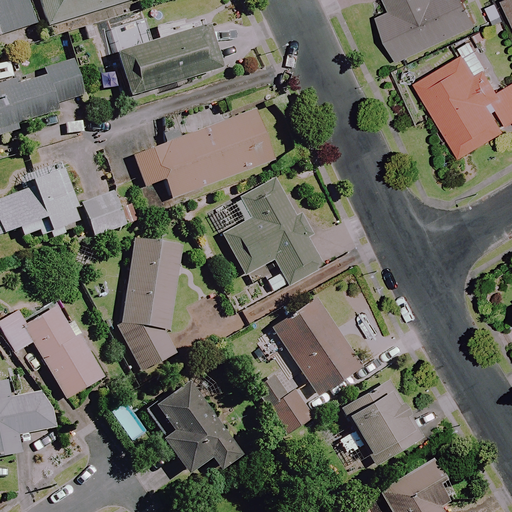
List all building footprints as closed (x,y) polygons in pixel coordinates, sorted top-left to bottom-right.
[(5,0),(0,2),(0,36),(34,25),(24,0),(5,0)] [(137,0),(36,0),(45,28),(137,0)] [(464,0),(384,0),(390,12),(378,18),(397,62),(477,26),(464,0)] [(216,73),(203,28),(113,55),(126,99),(216,73)] [(486,70),(473,47),(469,40),(454,49),(458,56),(414,81),(459,159),(503,133),(502,131),(511,124),(511,81),(498,90),(486,70)] [(81,97),(71,64),(0,85),(0,136),(15,132),(13,126),(56,112),(54,106),(81,97)] [(273,162),(254,111),(141,152),(134,132),(99,145),(114,188),(138,180),(141,189),(161,182),(168,201),(273,162)] [(79,221),(60,169),(28,181),(31,189),(0,200),(0,236),(43,220),(48,233),(79,221)] [(320,270),(271,180),(238,198),(250,220),(219,236),(241,278),(270,262),(277,274),(264,282),(272,296),(320,270)] [(116,210),(110,194),(78,206),(91,239),(131,224),(125,207),(116,210)] [(180,245),(132,238),(119,322),(114,325),(139,371),(175,352),(163,329),(167,330),(180,245)] [(357,369),(314,302),(269,332),(312,398),(357,369)] [(35,318),(27,305),(0,320),(0,334),(11,355),(30,344),(62,401),(100,380),(67,321),(63,324),(54,308),(35,318)] [(311,418),(281,372),(254,389),(283,436),(311,418)] [(12,399),(9,382),(0,383),(0,457),(18,454),(15,436),(51,429),(44,393),(12,399)] [(419,440),(383,383),(338,411),(351,432),(334,443),(344,458),(360,448),(367,460),(387,447),(392,456),(419,440)] [(235,459),(184,384),(151,407),(169,434),(158,441),(183,477),(207,461),(215,473),(235,459)] [(454,502),(432,464),(378,497),(386,511),(439,511),(454,502)]
